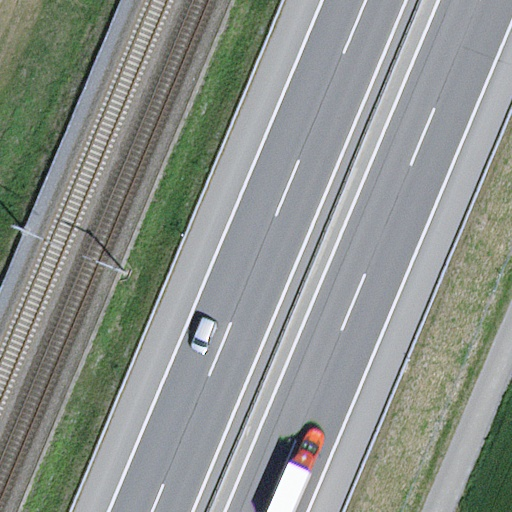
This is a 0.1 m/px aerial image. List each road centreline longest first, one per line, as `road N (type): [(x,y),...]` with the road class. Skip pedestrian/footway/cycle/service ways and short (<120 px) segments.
road 1 (motorway): [(366,0),(152,511)]
road 2 (motorway): [(265,511),(478,0)]
road 3 (track): [(511,332),(436,511)]
